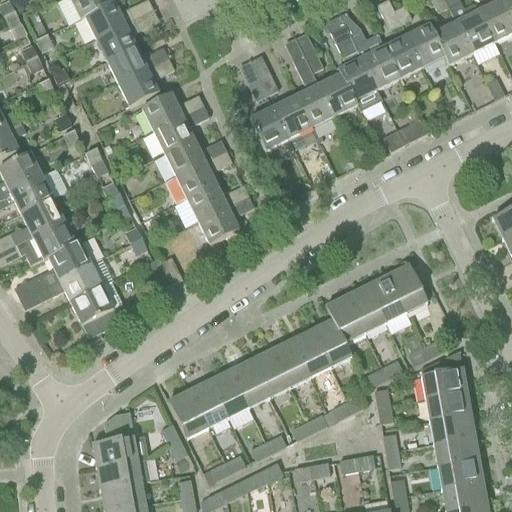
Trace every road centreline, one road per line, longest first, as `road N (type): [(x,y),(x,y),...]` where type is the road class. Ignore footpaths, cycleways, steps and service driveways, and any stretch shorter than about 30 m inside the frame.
road 1 (tertiary): [(64,413),(424,172)]
road 2 (residential): [(511,348),(424,172)]
